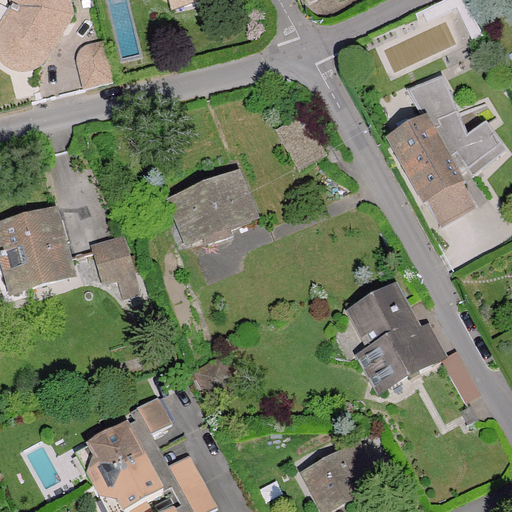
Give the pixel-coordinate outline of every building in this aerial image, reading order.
[(71,17),(66,0),(14,0),(16,8),(0,32),(0,54),(2,58),(8,66),(17,69),(26,70),(37,67),(48,56),(71,17)] [(220,3),(218,0),(170,0),(174,13),(220,3)] [(80,62),(86,88),(112,81),(104,45),(90,49),(84,52),(81,56),(80,62)] [(410,94),(427,124),(393,143),(443,232),(478,211),(460,179),(470,172),(475,179),(509,154),(488,128),(469,141),(446,79),(410,94)] [(304,119),(280,133),(302,172),(326,159),(304,119)] [(260,223),(240,175),(170,204),(190,252),(260,223)] [(75,280),(56,213),(0,228),(0,254),(12,298),(75,280)] [(141,296),(124,240),(94,249),(105,286),(120,282),(125,300),(141,296)] [(422,332),(398,289),(349,316),(370,354),(360,359),(383,400),(444,366),(469,410),(485,401),(461,357),(451,363),(431,327),(422,332)] [(221,362),(196,376),(210,401),(235,387),(221,362)] [(174,426),(159,401),(140,412),(155,437),(174,426)] [(155,511),(151,504),(167,495),(129,427),(79,455),(111,511),(155,511)] [(369,464),(361,447),(305,478),(323,511),(339,511),(388,486),(374,461),(369,464)] [(216,511),(220,510),(193,459),(172,469),(195,511),(216,511)]
